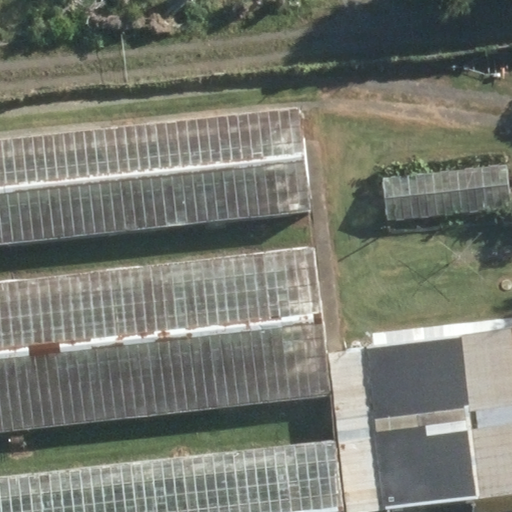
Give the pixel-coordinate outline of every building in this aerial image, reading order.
[(0,145),(0,250),(309,217),(297,113),(0,145)] [(379,181),(383,225),(511,213),(507,168),(379,181)] [(380,304),(378,247),(344,248),(346,305),(380,304)] [(0,287),(0,439),(334,403),(318,254),(0,287)] [(367,355),(383,511),(415,511),(511,502),(511,306),(507,307),(510,341),(367,355)] [(0,487),(0,511),(344,511),(338,452),(0,487)]
